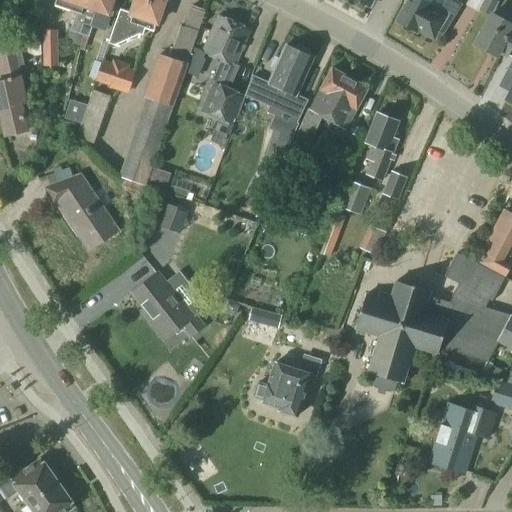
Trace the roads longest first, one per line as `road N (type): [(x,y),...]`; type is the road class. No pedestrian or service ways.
road 1 (secondary): [(99,439),(0,288)]
road 2 (residential): [(511,147),(369,50)]
